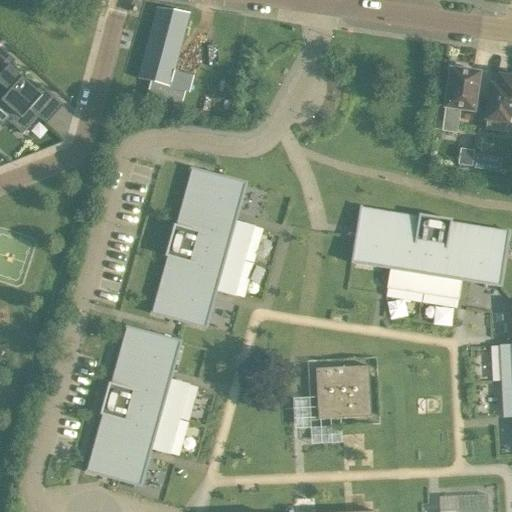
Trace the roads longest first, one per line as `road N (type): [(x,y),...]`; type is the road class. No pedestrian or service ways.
road 1 (residential): [(0,180),(82,145),(119,0)]
road 2 (residential): [(511,28),(308,0)]
